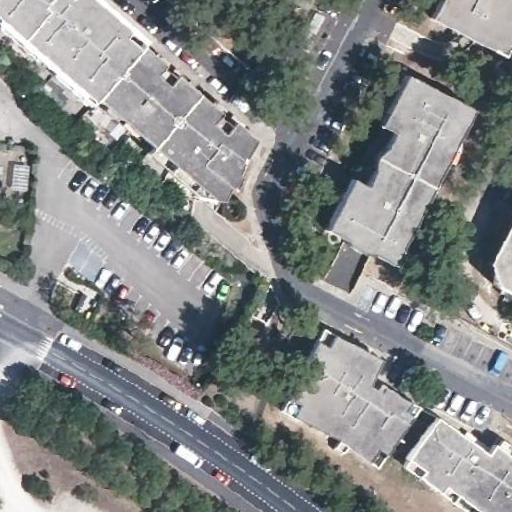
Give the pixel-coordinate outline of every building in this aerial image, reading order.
[(0,0),(0,6),(3,7),(7,6),(10,5),(12,3),(25,14),(7,35),(86,103),(88,100),(142,39),(96,0),(0,0)] [(511,0),(439,0),(438,3),(431,17),(503,54),(511,37),(511,0)] [(0,28),(7,35),(25,14),(12,3),(10,5),(7,6),(3,7),(0,6),(0,28)] [(175,68),(142,39),(88,100),(192,191),(222,198),(228,187),(233,190),(240,176),(236,173),(243,161),(256,138),(232,117),(175,68)] [(468,109),(401,75),(381,112),(396,121),(388,133),(380,148),(379,148),(372,154),(368,161),(368,165),(369,171),(361,186),(354,199),(340,191),(320,229),(340,240),(344,233),(370,247),(366,254),(387,265),(468,109)] [(396,121),(381,112),(378,118),(374,125),(388,133),(396,121)] [(247,164),(243,161),(236,173),(240,176),(247,164)] [(361,186),(347,179),(344,184),(340,191),(354,199),(361,186)] [(222,198),(192,191),(191,196),(200,198),(216,209),(222,198)] [(511,212),(487,261),(495,285),(511,293),(511,212)] [(370,247),(344,233),(340,240),(340,241),(344,246),(353,251),(362,254),(366,254),(370,247)] [(329,335),(318,329),(312,341),(322,346),(329,335)] [(352,347),(329,335),(322,346),(312,341),(281,399),(292,404),(286,416),(334,441),(362,462),(372,449),(380,454),(407,416),(398,410),(405,402),(376,387),(372,391),(363,385),(377,360),(352,347)] [(292,404),(281,399),(275,411),(286,416),(292,404)] [(414,406),(405,402),(398,410),(407,416),(414,406)] [(511,511),(511,456),(509,460),(489,444),(481,453),(462,439),(432,417),(401,459),(416,470),(412,476),(461,511),(511,511)] [(380,454),(372,449),(362,462),(370,466),(380,454)] [(416,470),(401,459),(397,464),(412,476),(416,470)]
